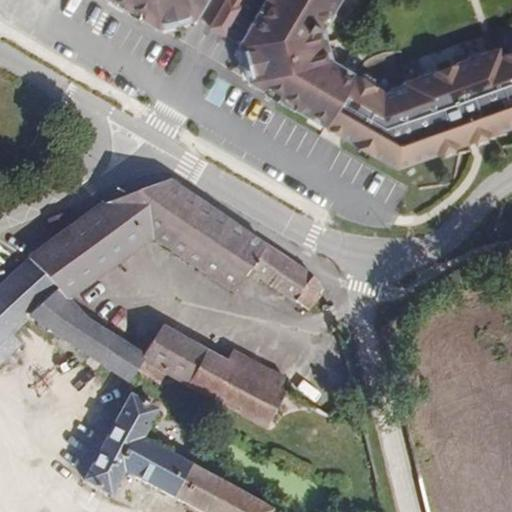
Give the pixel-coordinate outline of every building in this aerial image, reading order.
[(155,0),(143,0),(173,19),(206,13),(214,0),(203,0),(200,7),(175,12),(155,0)] [(155,0),(175,12),(200,7),(203,0),(155,0)] [(233,0),(221,20),(236,28),(253,0),(233,0)] [(334,116),(337,110),(291,0),(273,0),(252,36),(261,71),(334,116)] [(291,0),(337,110),(364,66),(340,51),(331,20),(344,0),(291,0)] [(337,110),(334,116),(389,150),(461,126),(460,124),(501,110),(502,112),(503,117),(511,113),(511,31),(491,39),(489,31),(396,63),(396,64),(374,72),(364,66),(337,110)] [(460,124),(461,126),(502,112),(501,110),(460,124)] [(52,151),(56,136),(41,132),(37,147),(52,151)] [(229,293),(246,267),(311,314),(327,293),(322,283),(155,178),(105,200),(34,247),(18,257),(0,274),(0,341),(22,323),(118,394),(126,380),(161,398),(169,386),(273,434),(295,402),(290,397),(293,389),(238,357),(230,366),(158,330),(133,369),(71,327),(60,303),(142,245),(229,293)] [(152,424),(121,406),(67,487),(98,505),(115,483),(170,511),(253,511),(139,453),(152,424)]
